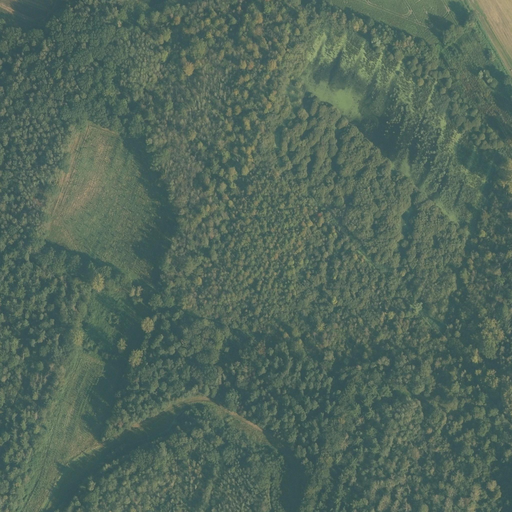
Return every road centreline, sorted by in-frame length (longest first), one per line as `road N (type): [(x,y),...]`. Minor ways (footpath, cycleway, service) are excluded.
road 1 (track): [(42,511),(75,466),(190,399),(216,402),(294,458),(294,511)]
road 2 (track): [(31,255),(357,371)]
road 3 (track): [(125,0),(31,255)]
road 4 (track): [(357,371),(511,428)]
